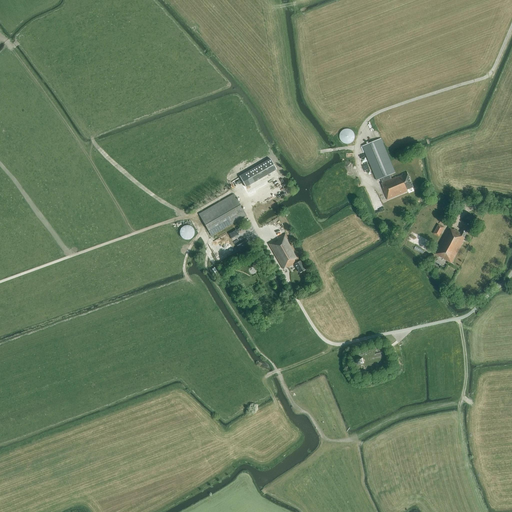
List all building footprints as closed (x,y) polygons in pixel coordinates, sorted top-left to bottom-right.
[(341,132),(340,133),(340,134),(340,135),(340,136),(340,138),(340,139),(341,140),(342,141),(343,142),(344,143),(345,143),(347,144),(348,144),(350,143),(351,143),(352,142),(353,141),(354,140),(354,139),(355,138),(355,137),(355,135),(355,134),(354,133),(354,132),(353,131),(352,130),(351,129),(350,129),(349,129),(347,128),(346,129),(345,129),(344,129),(343,130),(342,131),(341,131),(341,132)] [(402,174),(392,179),(390,175),(395,172),(381,138),(362,146),(376,180),(380,179),(382,183),(381,183),(383,187),(382,188),(387,200),(408,191),(407,190),(413,187),(407,172),(402,174)] [(271,160),(240,177),(246,188),(259,180),(258,179),(276,169),(271,160)] [(349,182),(358,178),(356,173),(347,177),(349,182)] [(211,236),(246,216),(234,194),(199,214),(211,236)] [(452,263),(464,241),(463,241),(465,238),(465,237),(471,225),(466,222),(460,233),(454,229),(453,230),(449,228),(434,254),(452,263)] [(439,237),(444,228),(438,224),(433,234),(439,237)] [(194,233),(194,231),(194,230),(193,229),(193,228),(191,226),(190,226),(188,225),(187,225),(186,225),(184,226),(183,227),(182,227),(181,228),(181,229),(180,230),(180,231),(180,232),(180,233),(180,234),(180,235),(180,236),(181,237),(182,238),(183,239),(185,240),(186,240),(187,240),(188,240),(189,240),(191,239),(191,238),(192,238),(193,237),(194,235),(194,233)] [(299,273),(305,269),(300,260),(285,234),(268,244),(283,269),(287,267),(287,268),(294,264),(299,273)] [(221,261),(236,251),(226,235),(220,238),(223,243),(218,246),(221,252),(217,255),(221,261)]
